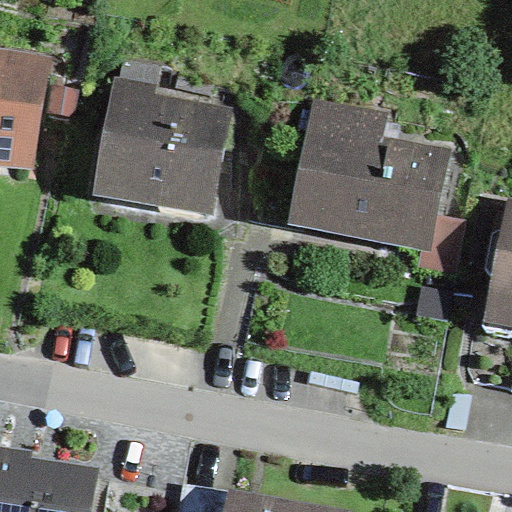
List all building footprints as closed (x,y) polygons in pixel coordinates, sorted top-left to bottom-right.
[(0,65),(0,164),(29,169),(45,73),(0,65)] [(119,104),(106,185),(169,195),(167,207),(211,214),(219,164),(216,164),(222,121),(153,110),(155,94),(123,89),(121,104),(119,104)] [(321,107),(316,140),(381,152),(386,118),(321,107)] [(427,252),(443,164),(381,152),(316,140),(299,228),(427,252)] [(104,197),(167,207),(169,195),(106,185),(104,197)] [(511,213),(492,317),(511,320),(511,213)] [(89,511),(94,482),(0,469),(0,511),(89,511)] [(181,511),(231,511),(233,507),(234,496),(186,488),(181,511)]
